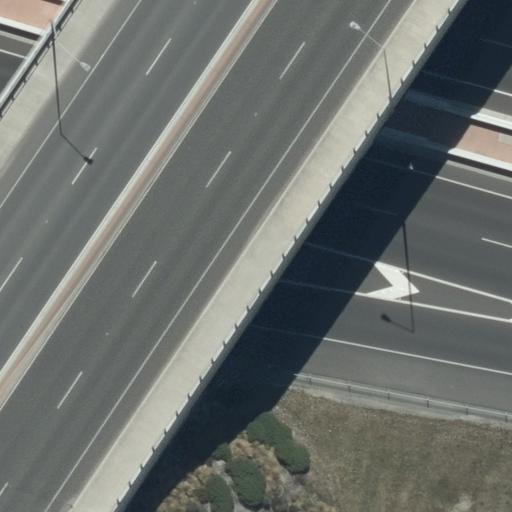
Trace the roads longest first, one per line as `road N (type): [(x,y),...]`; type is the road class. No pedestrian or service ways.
road 1 (secondary): [(344,0),(0,508)]
road 2 (motorway): [(511,246),(0,100)]
road 3 (motorway): [(511,350),(0,255)]
road 4 (secondary): [(0,284),(193,0)]
road 5 (motorway): [(349,0),(511,47)]
